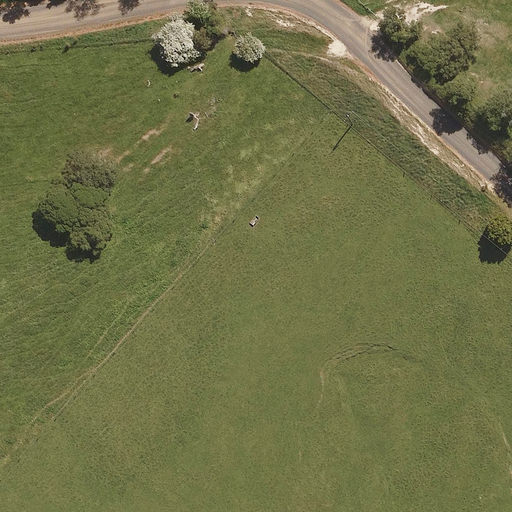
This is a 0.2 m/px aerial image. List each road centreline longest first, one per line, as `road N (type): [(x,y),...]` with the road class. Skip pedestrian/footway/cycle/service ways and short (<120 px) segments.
road 1 (unclassified): [(511,186),(347,25),(308,0)]
road 2 (unclassified): [(143,0),(0,25)]
